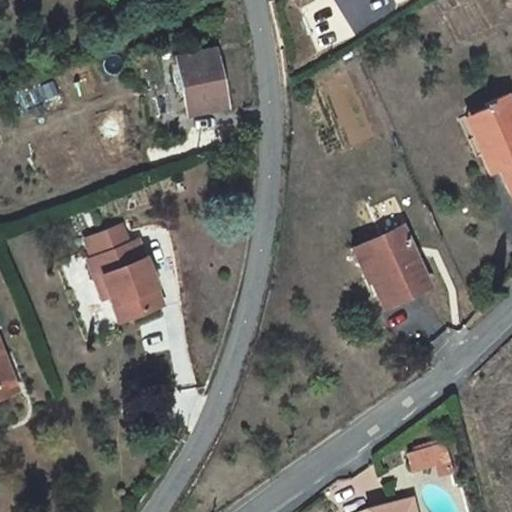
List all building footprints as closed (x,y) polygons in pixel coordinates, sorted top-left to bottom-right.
[(175,57),(186,114),(226,107),(215,49),(175,57)] [(486,107),(474,113),(483,133),(488,131),(494,145),(489,147),(498,167),(510,193),(511,191),(511,109),(505,95),(485,104),(486,107)] [(483,133),(474,113),(465,117),(489,171),(498,167),(489,147),(494,145),(488,131),(483,133)] [(110,295),(120,322),(163,305),(138,240),(128,244),(121,225),(92,236),(99,255),(91,258),(87,259),(95,278),(102,275),(110,295)] [(428,287),(401,226),(361,244),(376,276),(370,278),(383,307),(428,287)] [(99,255),(92,236),(84,239),(91,258),(99,255)] [(376,276),(361,244),(351,248),(366,280),(370,278),(376,276)] [(102,275),(95,278),(102,298),(110,295),(102,275)] [(0,396),(16,390),(0,349),(0,396)] [(441,476),(453,473),(444,444),(414,452),(419,469),(437,464),(441,476)] [(419,469),(414,452),(407,454),(412,471),(419,469)] [(413,511),(410,500),(367,510),(367,511),(413,511)]
